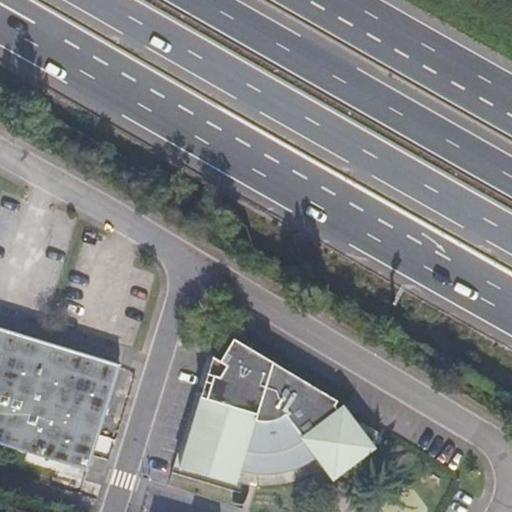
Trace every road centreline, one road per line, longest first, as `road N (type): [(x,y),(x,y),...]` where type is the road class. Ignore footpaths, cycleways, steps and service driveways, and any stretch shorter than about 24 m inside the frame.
road 1 (motorway): [(36,29),(511,310)]
road 2 (motorway): [(103,0),(511,236)]
road 3 (residential): [(183,262),(511,450)]
road 4 (motorway): [(511,178),(201,0)]
road 5 (residential): [(183,262),(113,511)]
road 6 (residential): [(0,156),(183,262)]
road 7 (motorway): [(511,104),(327,0)]
